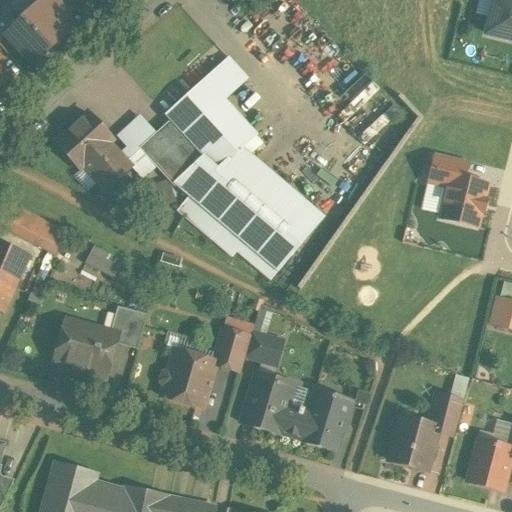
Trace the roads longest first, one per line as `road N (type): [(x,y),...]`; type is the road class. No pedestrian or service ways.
road 1 (residential): [(346,494),(0,398)]
road 2 (residential): [(155,0),(0,140)]
